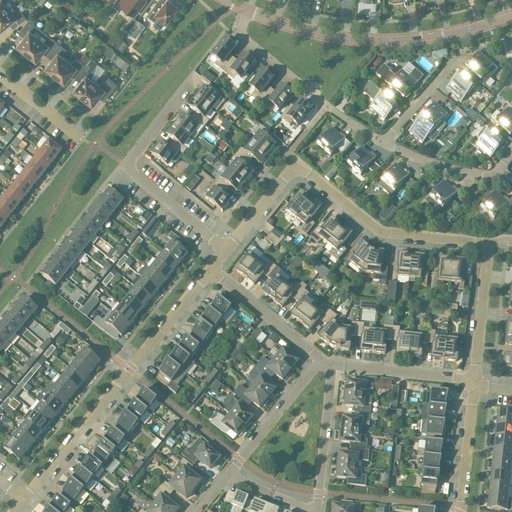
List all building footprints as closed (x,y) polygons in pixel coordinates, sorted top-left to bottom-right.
[(0,0),(0,14),(8,8),(13,4),(8,0),(0,0)] [(144,0),(121,0),(121,1),(136,13),(146,1),(144,0)] [(165,0),(160,7),(156,3),(146,15),(155,22),(158,17),(165,22),(178,6),(169,0),(165,0)] [(14,4),(13,4),(8,8),(0,14),(0,28),(0,29),(11,21),(15,26),(25,18),(14,4)] [(132,16),(124,28),(128,32),(137,20),(132,16)] [(137,33),(143,25),(137,20),(128,32),(129,32),(137,33)] [(25,35),(17,45),(26,53),(43,32),(28,21),(20,31),(25,35)] [(36,60),(44,50),(49,53),(57,43),(43,32),(26,53),(36,60)] [(217,61),(214,65),(223,73),(232,63),(227,59),(235,49),(230,45),(232,44),(225,39),(219,46),(221,47),(212,57),(217,61)] [(122,40),(117,48),(122,52),(128,44),(122,40)] [(54,57),(45,68),(55,75),(67,60),(62,56),(65,49),(57,43),(49,53),(54,57)] [(103,43),(99,49),(112,56),(115,50),(103,43)] [(484,86),(498,69),(494,65),(479,52),(471,62),(469,60),(464,66),(481,81),(479,82),(484,86)] [(84,53),(79,61),(85,65),(91,58),(84,53)] [(112,62),(123,70),(129,63),(118,54),(112,62)] [(244,57),(237,66),(232,63),(223,73),(233,81),(236,77),(241,81),(249,70),(251,72),(257,64),(250,59),(249,61),(244,57)] [(82,79),(74,90),(83,97),(95,82),(90,78),(93,72),(97,63),(91,58),(85,65),(77,76),(82,79)] [(77,59),(71,63),(67,60),(55,75),(64,82),(72,72),(77,76),(85,65),(79,61),(77,59)] [(511,73),(511,71),(511,63),(508,60),(503,65),(511,73)] [(391,71),(384,66),(376,75),(406,101),(411,95),(409,93),(424,76),(416,69),(409,77),(402,71),(396,78),(392,74),(394,72),(391,70),(391,71)] [(255,92),(252,96),(261,104),(270,93),(265,89),(273,80),(271,79),(273,77),(266,72),(265,73),(263,72),(250,88),(255,92)] [(457,73),(452,79),(454,81),(446,90),(461,103),(474,88),(457,73)] [(109,79),(100,86),(95,82),(83,97),(92,104),(100,94),(105,98),(116,85),(109,79)] [(369,82),(363,92),(374,102),(369,109),(384,122),(392,113),(394,114),(399,109),(369,82)] [(282,87),(274,97),(270,93),(261,104),(271,111),(274,107),(279,111),(292,95),(290,94),(291,92),(285,87),(284,89),(282,87)] [(201,92),(196,98),(212,110),(219,101),(223,104),(227,99),(217,91),(213,96),(205,89),(201,93),(201,92)] [(346,93),(342,98),(347,102),(351,97),(346,93)] [(190,108),(199,115),(195,119),(205,127),(209,122),(205,119),(212,110),(196,98),(192,103),(193,104),(190,108)] [(306,116),(307,118),(313,110),(307,105),(306,107),(301,103),(293,112),(288,109),(280,119),(290,127),(293,123),(298,127),(306,116)] [(424,111),(419,116),(439,133),(445,124),(442,121),(448,115),(435,103),(426,113),(424,111)] [(511,111),(509,108),(495,123),(511,138),(511,111)] [(435,130),(439,134),(439,133),(419,116),(415,122),(417,123),(408,133),(422,145),(435,130)] [(179,121),(174,126),(190,138),(194,133),(198,136),(205,127),(195,119),(191,124),(182,117),(179,121)] [(12,128),(17,133),(20,128),(15,124),(12,128)] [(168,136),(176,143),(173,148),(183,156),(187,150),(183,147),(190,138),(174,126),(170,132),(171,132),(168,136)] [(257,137),(253,143),(268,156),(275,148),(274,147),(275,146),(266,139),(270,134),(260,126),(253,134),(257,137)] [(346,138),(341,134),(340,135),(332,128),(317,145),(330,157),(346,138)] [(506,146),(485,128),(478,138),(481,140),(475,146),(490,159),(498,150),(500,152),(506,146)] [(13,137),(8,133),(5,137),(10,141),(13,137)] [(60,152),(47,142),(47,143),(42,139),(36,146),(41,150),(40,151),(53,161),(60,152)] [(261,163),(261,164),(268,156),(253,143),(245,152),(241,149),(237,154),(247,162),(251,157),(260,165),(261,163)] [(172,161),(176,164),(183,156),(173,148),(169,152),(160,146),(156,151),(155,150),(151,155),(156,159),(157,159),(167,167),(172,161)] [(362,147),(347,164),(361,176),(377,158),(371,153),(370,155),(362,147)] [(439,160),(444,153),(441,150),(435,157),(439,160)] [(40,151),(34,159),(46,170),(53,161),(40,151)] [(233,159),(237,162),(230,171),(245,184),(252,176),(251,175),(252,174),(243,167),(247,162),(237,154),(233,159)] [(27,168),(40,178),(46,170),(34,159),(27,168)] [(332,165),(327,161),(320,169),(325,173),(332,165)] [(374,164),(369,170),(375,175),(380,169),(374,164)] [(404,171),(396,164),(378,185),(391,197),(411,175),(405,170),(404,171)] [(334,167),(325,177),(329,181),(338,171),(334,167)] [(20,176),(33,187),(40,178),(27,168),(20,176)] [(223,180),(219,177),(215,182),(224,190),(228,185),(237,193),(238,191),(239,192),(245,184),(230,171),(223,180)] [(20,176),(14,185),(26,195),(33,187),(20,176)] [(406,186),(412,190),(417,185),(410,180),(406,186)] [(450,202),(459,191),(454,187),(452,188),(444,181),(426,202),(439,213),(447,205),(449,207),(443,213),(452,222),(465,208),(455,199),(452,204),(450,202)] [(229,202),(221,195),(224,190),(215,182),(208,191),(212,194),(207,200),(222,211),(224,208),(225,209),(229,204),(228,203),(229,202)] [(14,185),(7,193),(20,204),(26,195),(14,185)] [(109,191),(103,200),(116,210),(122,201),(109,191)] [(480,208),(494,220),(506,207),(511,212),(511,198),(510,201),(505,197),(503,199),(495,191),(480,208)] [(0,202),(13,212),(20,204),(7,193),(0,202)] [(289,204),(285,210),(296,219),(310,202),(301,195),(292,206),(289,204)] [(116,210),(103,200),(96,208),(109,218),(116,210)] [(0,202),(0,215),(6,220),(13,212),(0,202)] [(319,210),(310,202),(296,219),(305,226),(301,231),(307,235),(315,225),(310,221),(319,210)] [(395,210),(389,205),(378,218),(384,223),(395,210)] [(96,208),(89,217),(102,227),(109,218),(96,208)] [(89,217),(83,225),(96,235),(102,227),(89,217)] [(323,241),(328,245),(341,228),(332,220),(323,231),(318,227),(310,238),(317,244),(323,241)] [(96,235),(83,225),(76,234),(89,244),(96,235)] [(338,261),(347,250),(342,247),(351,235),(341,228),(328,245),(333,249),(331,255),(338,261)] [(285,238),(274,229),(270,234),(281,243),(285,238)] [(135,230),(131,235),(135,238),(139,233),(135,230)] [(145,230),(142,235),(147,239),(150,234),(145,230)] [(89,244),(76,234),(69,242),(82,252),(89,244)] [(277,248),(281,243),(270,234),(266,239),(277,248)] [(82,252),(69,242),(63,251),(76,261),(82,252)] [(187,256),(172,243),(164,253),(180,265),(187,256)] [(350,263),(363,274),(372,253),(364,246),(355,257),(350,253),(341,264),(347,268),(350,263)] [(121,247),(117,252),(121,255),(125,250),(121,247)] [(76,261),(63,251),(56,259),(69,269),(76,261)] [(164,253),(157,262),(172,274),(180,265),(164,253)] [(249,253),(236,271),(245,278),(259,261),(249,253)] [(381,268),(383,254),(372,253),(363,274),(373,275),(373,281),(379,281),(379,286),(386,286),(387,269),(381,268)] [(391,283),(397,283),(398,278),(409,279),(412,257),(399,256),(398,270),(392,269),(391,283)] [(427,287),(428,273),(422,272),(423,258),(412,257),(409,279),(421,280),(420,286),(427,287)] [(62,278),(69,269),(56,259),(49,268),(62,278)] [(430,291),(437,292),(438,282),(449,283),(452,261),(440,260),(438,274),(432,273),(430,291)] [(254,286),(263,275),(268,278),(276,268),(271,264),(268,268),(259,261),(245,278),(254,286)] [(462,277),(464,262),(452,261),(449,283),(459,284),(458,290),(464,291),(465,277),(462,277)] [(157,262),(150,270),(165,283),(172,274),(157,262)] [(108,264),(104,269),(108,272),(112,267),(108,264)] [(42,276),(55,287),(62,278),(49,268),(42,276)] [(272,282),(263,293),(273,301),(287,284),(278,276),(281,272),(276,268),(268,278),(272,282)] [(158,292),(165,283),(150,270),(143,279),(142,279),(158,292)] [(135,288),(151,301),(158,292),(142,279),(143,279),(139,276),(131,284),(136,288),(135,288)] [(94,281),(90,286),(94,289),(98,284),(94,281)] [(397,283),(388,282),(386,305),(395,306),(397,283)] [(273,301),(282,308),(291,297),(296,301),(304,290),(305,290),(307,287),(302,283),(300,286),(297,284),(292,288),(287,284),(273,301)] [(128,297),(144,309),(151,301),(135,288),(128,297)] [(301,323),(315,306),(306,299),(309,294),(305,290),(304,290),(296,301),(300,305),(291,316),(301,323)] [(92,297),(96,300),(100,295),(96,292),(92,297)] [(128,297),(121,306),(136,318),(144,309),(128,297)] [(24,299),(17,307),(31,319),(38,310),(24,299)] [(209,310),(208,310),(222,321),(232,309),(218,299),(210,311),(209,310)] [(74,308),(78,312),(82,307),(77,304),(74,308)] [(136,318),(121,306),(114,315),(129,327),(136,318)] [(327,309),(323,313),(315,306),(301,323),(310,331),(319,320),(324,324),(332,313),(327,309)] [(17,307),(10,315),(24,327),(31,319),(17,307)] [(87,311),(82,307),(78,312),(83,316),(87,311)] [(199,321),(199,322),(213,333),(222,321),(208,310),(201,323),(199,321)] [(328,327),(319,338),(332,349),(341,328),(334,322),(337,317),(332,313),(324,324),(328,327)] [(24,327),(10,315),(3,324),(16,335),(24,327)] [(106,324),(121,337),(129,327),(114,315),(106,324)] [(186,338),(199,349),(213,333),(199,322),(188,340),(186,338)] [(332,349),(349,351),(350,337),(357,337),(358,323),(352,323),(351,329),(341,328),(332,349)] [(361,352),(373,353),(375,331),(363,330),(364,324),(358,323),(357,337),(362,338),(361,352)] [(16,335),(3,324),(0,327),(0,335),(9,343),(16,335)] [(61,331),(63,332),(66,327),(61,324),(58,328),(61,331)] [(248,326),(240,336),(245,340),(253,330),(248,326)] [(373,353),(385,355),(386,341),(392,341),(394,327),(385,326),(383,332),(375,331),(373,353)] [(63,332),(68,336),(71,331),(66,327),(63,332)] [(397,356),(408,357),(411,335),(399,334),(400,328),(394,327),(392,341),(398,342),(397,356)] [(254,343),(262,333),(258,329),(250,339),(254,343)] [(408,357),(420,358),(422,344),(428,345),(429,331),(420,330),(419,336),(411,335),(408,357)] [(432,360),(444,361),(447,339),(435,338),(436,332),(429,331),(428,345),(434,345),(432,360)] [(62,334),(56,342),(62,347),(68,340),(62,334)] [(9,343),(0,335),(0,349),(2,352),(9,343)] [(444,361),(456,362),(458,348),(464,349),(465,337),(454,336),(454,340),(447,339),(444,361)] [(178,350),(177,349),(190,360),(199,349),(186,338),(178,350)] [(51,343),(47,339),(43,344),(47,348),(51,343)] [(39,349),(43,352),(47,348),(43,344),(39,349)] [(238,353),(243,347),(239,344),(234,350),(238,353)] [(274,349),(280,355),(276,360),(292,373),(299,364),(297,363),(298,362),(277,345),(274,349)] [(169,362),(168,361),(167,361),(181,372),(190,360),(177,349),(169,362)] [(100,363),(85,350),(77,360),(92,373),(100,363)] [(33,356),(29,361),(33,364),(38,359),(33,356)] [(272,365),(263,358),(256,367),(269,377),(273,373),(283,381),(283,380),(285,381),(292,373),(276,360),(272,365)] [(511,358),(505,358),(505,359),(504,359),(503,366),(504,366),(504,370),(511,370),(511,358)] [(77,360),(62,378),(78,390),(92,373),(77,360)] [(156,379),(168,388),(181,372),(167,361),(156,379)] [(257,383),(253,388),(269,401),(276,392),(274,391),(275,390),(265,382),(269,377),(256,367),(248,376),(257,383)] [(214,369),(209,376),(213,379),(218,373),(214,369)] [(24,376),(20,372),(16,377),(20,381),(24,376)] [(204,382),(208,385),(213,379),(209,376),(204,382)] [(12,382),(16,385),(20,381),(16,377),(12,382)] [(55,387),(71,399),(78,390),(62,378),(55,387)] [(345,384),(344,394),(364,397),(365,390),(373,391),(373,390),(392,392),(392,387),(391,387),(392,381),(377,380),(376,385),(374,385),(373,385),(347,383),(347,384),(345,384)] [(215,393),(221,385),(216,381),(210,389),(215,393)] [(261,408),(262,409),(269,401),(253,388),(249,393),(241,386),(233,395),(236,397),(246,405),(250,401),(260,409),(261,408)] [(63,408),(71,399),(55,387),(48,396),(63,408)] [(10,392),(6,389),(2,394),(6,397),(10,392)] [(136,403),(134,402),(148,413),(157,401),(144,390),(136,403)] [(431,392),(430,407),(447,409),(445,408),(449,394),(431,392)] [(345,406),(357,408),(357,414),(370,415),(371,403),(372,397),(364,397),(344,394),(342,405),(345,405),(345,406)] [(63,408),(48,396),(41,404),(56,417),(63,408)] [(236,397),(224,410),(231,416),(247,429),(253,420),(252,419),(252,418),(242,410),(246,405),(236,397)] [(12,402),(8,399),(4,404),(8,407),(13,411),(17,406),(12,402)] [(126,414),(125,413),(138,424),(148,413),(134,402),(126,414)] [(56,417),(41,404),(34,413),(49,426),(56,417)] [(13,411),(8,407),(4,412),(10,418),(14,412),(13,411)] [(430,407),(428,422),(445,424),(445,423),(444,423),(447,409),(430,407)] [(49,426),(34,413),(26,422),(42,435),(49,426)] [(114,431),(112,430),(125,441),(138,424),(125,413),(114,431)] [(238,436),(240,437),(247,429),(231,416),(227,420),(218,413),(211,423),(224,433),(227,428),(237,436),(238,436)] [(511,414),(498,413),(496,426),(511,427),(511,414)] [(343,420),(341,419),(340,430),(360,432),(361,426),(369,427),(370,415),(357,414),(356,420),(343,418),(343,420)] [(422,421),(420,435),(427,436),(426,443),(443,445),(443,444),(440,444),(445,424),(428,422),(422,421)] [(42,435),(26,422),(19,431),(35,444),(42,435)] [(175,425),(172,422),(166,428),(170,431),(175,425)] [(511,439),(511,427),(496,426),(495,438),(511,439)] [(161,434),(165,437),(170,431),(166,428),(161,434)] [(104,442),(102,441),(116,452),(125,441),(112,430),(104,442)] [(341,442),(354,444),(353,450),(366,451),(368,439),(360,438),(360,432),(340,430),(339,441),(341,441),(341,442)] [(19,431),(12,440),(28,452),(35,444),(19,431)] [(494,450),(511,451),(511,439),(495,438),(494,450)] [(4,450),(20,462),(28,452),(12,440),(4,450)] [(91,459),(89,457),(102,469),(103,468),(107,472),(115,461),(111,458),(116,452),(102,441),(91,459)] [(440,459),(443,445),(426,443),(425,450),(418,449),(417,457),(424,458),(441,459),(442,459),(440,459)] [(151,447),(144,456),(148,459),(155,450),(151,447)] [(199,460),(211,469),(219,459),(205,447),(200,454),(193,448),(188,453),(185,450),(181,455),(194,466),(199,460)] [(337,455),(336,466),(356,468),(357,462),(368,463),(369,451),(366,451),(353,450),(352,456),(340,454),(339,455),(337,455)] [(493,462),(511,463),(511,451),(494,450),(493,462)] [(81,470),(80,469),(93,480),(102,469),(89,457),(81,470)] [(441,459),(424,458),(423,472),(440,474),(438,473),(441,459)] [(195,492),(199,486),(198,485),(200,482),(188,473),(193,467),(183,459),(172,473),(177,478),(195,492)] [(140,461),(135,467),(139,470),(144,464),(140,461)] [(491,473),(511,476),(511,466),(511,463),(493,462),(491,473)] [(367,475),(356,474),(356,468),(336,466),(335,477),(337,477),(337,478),(350,479),(349,485),(366,487),(367,475)] [(71,480),(70,480),(84,491),(93,480),(80,469),(72,481),(71,480)] [(420,493),(435,495),(440,474),(423,472),(420,493)] [(490,485),(510,488),(511,476),(491,473),(490,485)] [(164,482),(161,487),(170,495),(175,489),(187,499),(189,496),(190,497),(195,492),(177,478),(174,482),(171,481),(168,485),(164,482)] [(60,498),(57,497),(71,508),(84,491),(70,480),(60,498)] [(489,497),(508,499),(510,488),(490,485),(489,497)] [(166,501),(170,495),(161,487),(154,495),(159,501),(155,505),(163,511),(175,511),(177,510),(166,501)] [(117,489),(112,495),(116,498),(121,492),(117,489)] [(234,511),(241,511),(242,511),(243,511),(248,500),(249,498),(236,493),(236,495),(229,492),(224,502),(231,505),(231,506),(236,508),(234,511)] [(111,504),(116,498),(112,495),(107,501),(111,504)] [(48,508),(52,511),(67,511),(71,508),(57,497),(50,509),(48,508)] [(487,510),(507,511),(509,511),(510,511),(511,500),(508,499),(489,497),(487,510)] [(264,511),(267,506),(255,501),(254,503),(248,500),(243,511),(245,511),(264,511)] [(351,511),(353,503),(341,501),(340,508),(334,507),(333,511),(351,511)]
